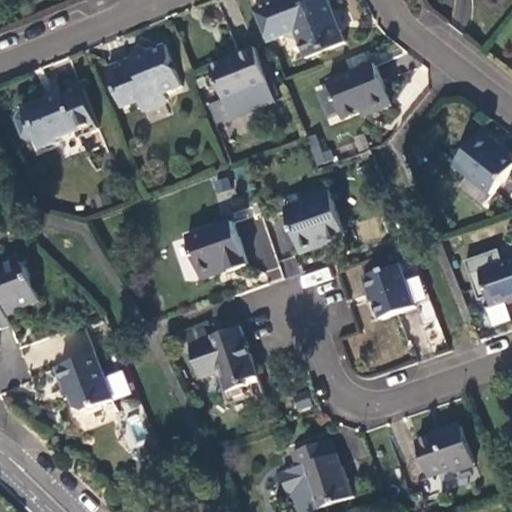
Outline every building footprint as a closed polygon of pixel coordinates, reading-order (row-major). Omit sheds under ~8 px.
[(305,62),(343,47),(325,1),(301,11),(296,0),(287,0),(253,13),(267,48),(295,37),(305,62)] [(228,64),(229,69),(212,75),(232,126),(275,109),(254,54),(228,64)] [(164,55),(109,78),(123,116),(138,111),(144,119),(168,110),(166,103),(183,97),(164,55)] [(387,113),(371,72),(329,87),(341,124),(362,117),(365,121),(387,113)] [(51,86),(56,100),(64,97),(63,93),(59,83),(51,86)] [(101,135),(80,86),(63,93),(64,97),(56,100),(59,105),(30,117),(26,119),(26,120),(21,122),(18,129),(26,147),(32,150),(38,148),(42,157),(62,149),(60,144),(78,137),(81,143),(101,135)] [(475,215),(511,168),(511,166),(492,152),(495,148),(479,137),(452,172),(464,182),(452,198),(475,215)] [(229,176),(213,179),(216,196),(232,194),(229,176)] [(346,242),(329,190),(303,199),(306,210),(289,216),(302,258),(346,242)] [(250,269),(234,224),(190,240),(201,274),(230,266),(234,274),(250,269)] [(511,268),(504,271),(499,257),(465,269),(480,308),(489,305),(493,314),(511,306),(511,268)] [(204,284),(234,274),(230,266),(201,274),(204,284)] [(304,285),(331,281),(329,269),(302,273),(304,285)] [(414,311),(401,270),(363,284),(379,325),(414,311)] [(0,274),(0,337),(12,333),(7,321),(39,307),(27,274),(21,273),(4,279),(2,274),(0,274)] [(258,380),(256,375),(240,331),(188,350),(200,382),(220,375),(230,400),(244,395),(242,391),(249,388),(247,384),(258,380)] [(118,409),(98,360),(58,376),(65,395),(68,393),(79,418),(89,419),(118,409)] [(143,414),(126,416),(129,442),(146,440),(143,414)] [(461,434),(418,451),(431,485),(456,475),(457,477),(474,471),(461,434)] [(331,511),(354,504),(337,460),(334,460),(328,444),(293,457),(300,474),(283,480),(290,500),(295,498),(300,511),(331,511)]
